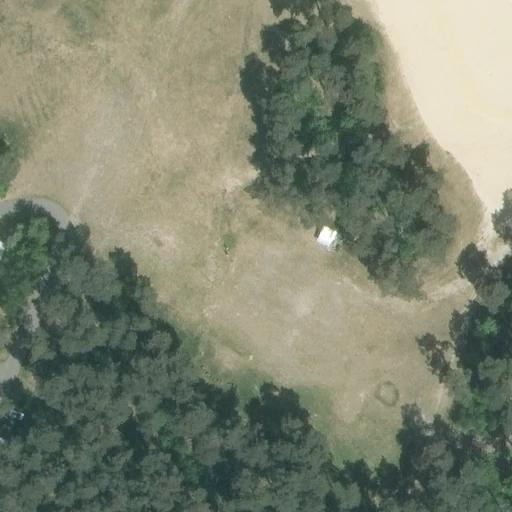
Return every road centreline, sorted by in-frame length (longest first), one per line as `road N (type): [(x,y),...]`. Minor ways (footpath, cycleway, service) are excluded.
road 1 (track): [(63,239),(169,0)]
road 2 (track): [(511,218),(414,30),(387,0)]
road 3 (track): [(0,400),(63,239)]
road 4 (track): [(0,65),(112,0)]
